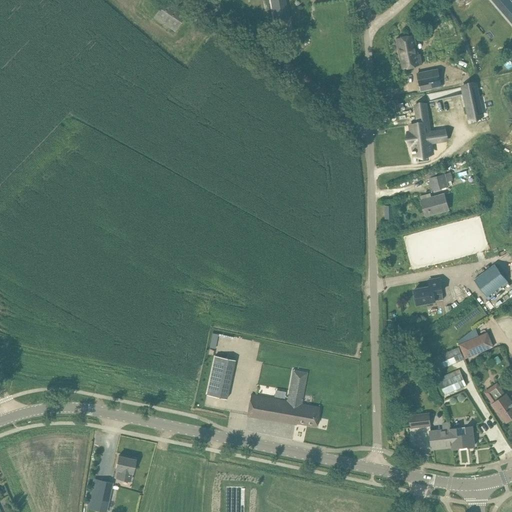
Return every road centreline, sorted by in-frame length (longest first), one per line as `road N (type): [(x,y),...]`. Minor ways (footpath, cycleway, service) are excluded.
road 1 (tertiary): [(376,469),(91,409),(12,417)]
road 2 (unclassified): [(376,469),(370,134)]
road 3 (unclassified): [(370,134),(202,0)]
